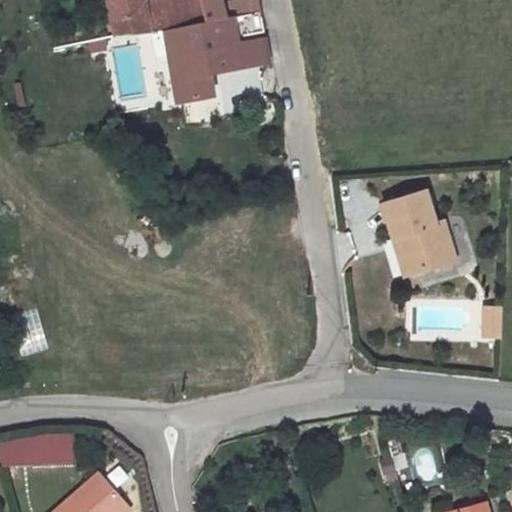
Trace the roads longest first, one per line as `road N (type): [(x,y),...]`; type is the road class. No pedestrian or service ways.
road 1 (residential): [(280,0),(311,175),(330,387)]
road 2 (residential): [(330,387),(511,404)]
road 3 (unclassified): [(0,417),(60,407),(152,418),(170,435)]
road 4 (residential): [(170,435),(330,387)]
